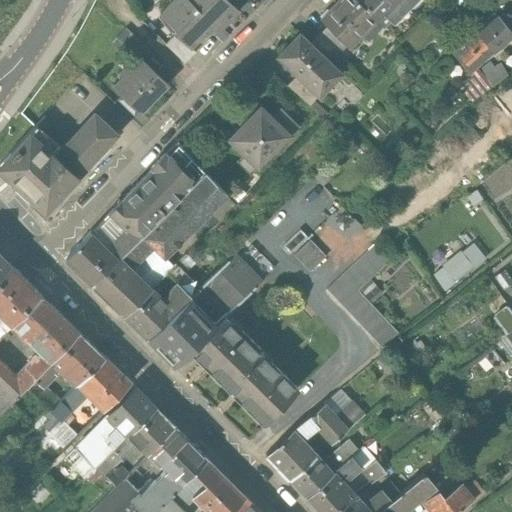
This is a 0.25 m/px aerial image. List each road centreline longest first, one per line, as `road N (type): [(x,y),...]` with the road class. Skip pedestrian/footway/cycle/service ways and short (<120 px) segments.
road 1 (tertiary): [(286,511),(35,251)]
road 2 (residential): [(35,251),(159,121)]
road 3 (residential): [(191,86),(279,0)]
